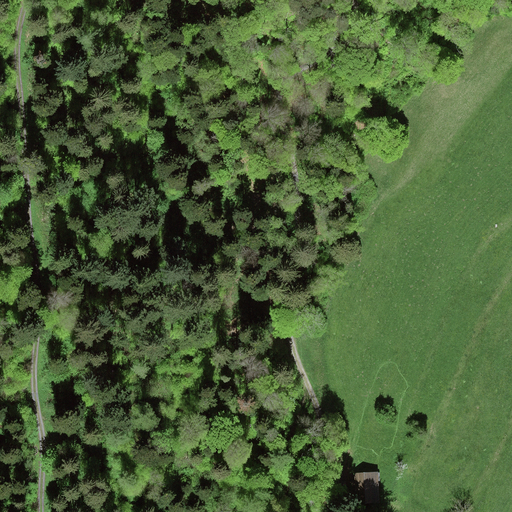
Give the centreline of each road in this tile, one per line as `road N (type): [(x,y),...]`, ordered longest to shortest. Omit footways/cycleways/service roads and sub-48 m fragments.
road 1 (track): [(355,511),(290,334),(305,266),(281,108),(284,90),(346,40),(355,0)]
road 2 (track): [(44,511),(47,443),(37,389),(43,302),(20,82),(19,34),(29,0)]
